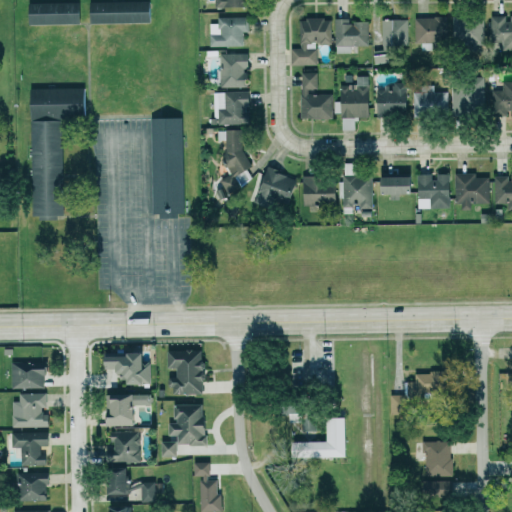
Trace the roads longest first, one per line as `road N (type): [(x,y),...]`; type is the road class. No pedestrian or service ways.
road 1 (secondary): [(0,326),(511,317)]
road 2 (residential): [(511,145),(286,144),(277,127),(276,68)]
road 3 (residential): [(236,322),(240,456),(267,511)]
road 4 (residential): [(480,511),(476,318)]
road 5 (residential): [(75,325),(78,511)]
